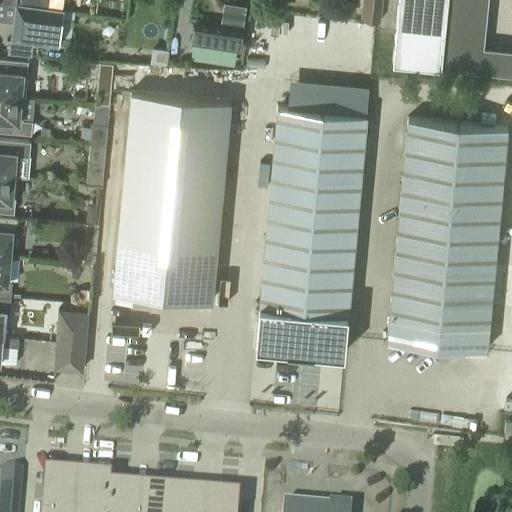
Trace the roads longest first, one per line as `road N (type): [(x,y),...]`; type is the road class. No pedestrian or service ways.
road 1 (unclassified): [(420,511),(424,470),(415,453),(0,397)]
road 2 (unknown): [(227,428),(251,93)]
